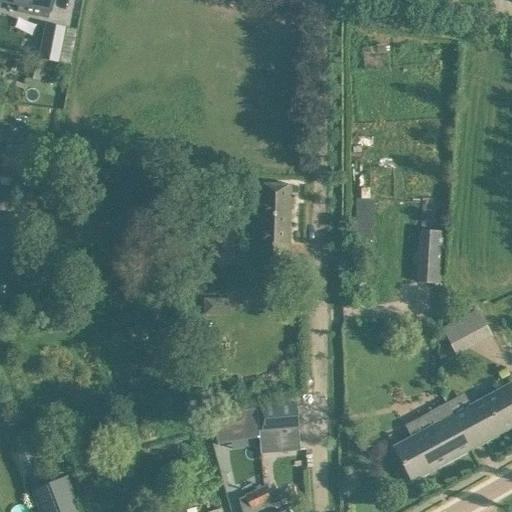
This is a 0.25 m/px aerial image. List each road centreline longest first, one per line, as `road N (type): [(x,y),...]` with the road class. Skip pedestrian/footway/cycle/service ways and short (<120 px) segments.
road 1 (unclassified): [(323,511),(316,0)]
road 2 (unclassified): [(329,0),(511,34)]
